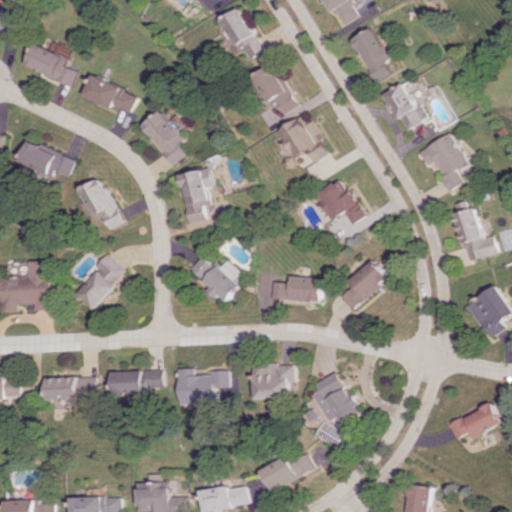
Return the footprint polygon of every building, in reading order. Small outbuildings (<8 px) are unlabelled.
[(328,0),(335,13),(340,10),(348,25),(364,16),(354,0),(328,0)] [(24,18),(19,17),(21,10),(0,4),(0,28),(20,33),(24,18)] [(226,17),(242,49),(248,47),(253,58),(268,51),(246,7),(226,17)] [(355,39),(380,82),(396,73),(388,60),(394,57),(376,27),(355,39)] [(78,84),(83,70),(71,65),(75,56),(42,44),(33,67),(78,84)] [(257,75),(275,106),(280,103),(288,114),(303,105),(277,63),(257,75)] [(89,95),(134,114),(142,93),(97,75),(89,95)] [(433,118),(427,103),(420,105),(410,83),(391,91),(407,129),(433,118)] [(190,154),(182,142),(187,139),(168,110),(148,123),(175,164),(190,154)] [(333,153),(316,120),(309,123),(306,116),(282,129),(296,156),(286,161),(290,168),(305,161),(302,155),(311,150),(318,161),(333,153)] [(422,150),(429,166),(440,161),(447,175),(444,177),(451,190),(467,182),(461,169),(472,164),(457,133),(422,150)] [(12,134),(0,134),(0,142),(0,154),(12,155),(12,134)] [(80,159),(35,139),(24,163),(57,177),(60,170),(73,176),(80,159)] [(192,223),(210,219),(208,205),(214,203),(211,186),(217,185),(214,168),(184,173),(192,223)] [(99,221),(105,217),(111,229),(126,222),(105,178),(83,188),(99,221)] [(355,223),(368,215),(345,178),(320,193),(336,220),(348,212),(355,223)] [(458,212),(470,260),(501,253),(496,235),(486,237),(478,207),(458,212)] [(120,284),(117,282),(128,269),(111,253),(100,265),(104,269),(82,293),(99,308),(120,284)] [(229,257),(219,267),(206,255),(194,268),(229,302),(245,285),(237,278),(244,271),(229,257)] [(5,277),(7,312),(23,311),(22,303),(38,303),(39,309),(55,309),(53,260),(31,261),(32,276),(5,277)] [(340,291),(355,309),(393,278),(378,260),(340,291)] [(324,276),(291,275),(291,282),(276,281),(276,299),(323,301),(324,276)] [(470,304),(492,338),(508,327),(504,321),(511,315),(511,304),(499,285),(470,304)] [(298,362),(258,364),(259,398),(294,397),(294,381),(299,381),(298,362)] [(186,404),(238,403),(237,369),(215,369),(216,374),(201,375),(201,368),(185,368),(186,404)] [(119,370),(119,392),(170,391),(169,369),(119,370)] [(331,421),(342,416),(346,423),(366,413),(357,394),(353,396),(341,372),(319,383),(323,390),(317,393),(331,421)] [(55,377),(55,399),(105,397),(104,375),(55,377)] [(0,377),(0,399),(28,399),(27,377),(0,377)] [(503,422),(492,401),(449,424),(457,439),(469,432),(473,438),(503,422)] [(344,450),(352,436),(327,421),(319,434),(344,450)] [(274,489),(318,468),(309,449),(265,470),(274,489)] [(143,482),(143,511),(169,511),(192,511),(192,495),(175,496),(174,481),(143,482)] [(430,511),(434,486),(410,483),(405,511),(430,511)] [(205,490),(207,511),(252,506),(249,484),(205,490)] [(78,511),(126,511),(126,495),(78,497),(78,511)] [(13,511),(61,511),(61,502),(47,503),(47,499),(13,500),(13,511)]
